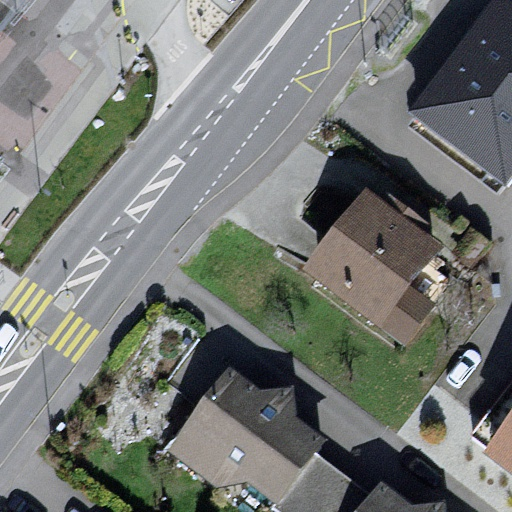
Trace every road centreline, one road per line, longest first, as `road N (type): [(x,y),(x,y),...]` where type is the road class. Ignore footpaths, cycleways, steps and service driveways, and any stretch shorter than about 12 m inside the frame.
road 1 (secondary): [(0,419),(173,205),(314,0)]
road 2 (secondary): [(297,0),(0,337)]
